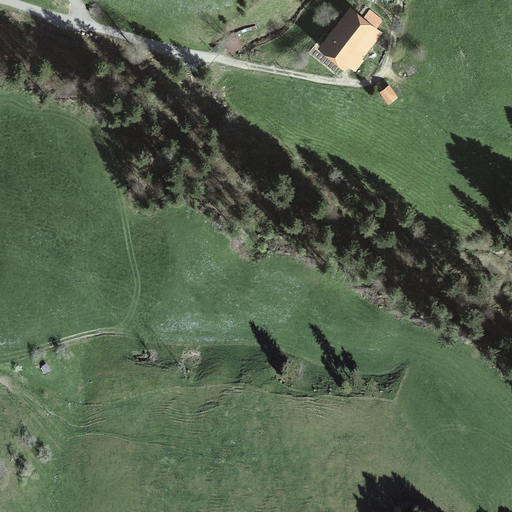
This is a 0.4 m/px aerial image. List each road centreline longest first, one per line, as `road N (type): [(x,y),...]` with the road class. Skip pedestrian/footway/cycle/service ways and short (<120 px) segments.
road 1 (track): [(400,0),(389,58),(361,84),(205,56)]
road 2 (unclassified): [(1,0),(205,56)]
